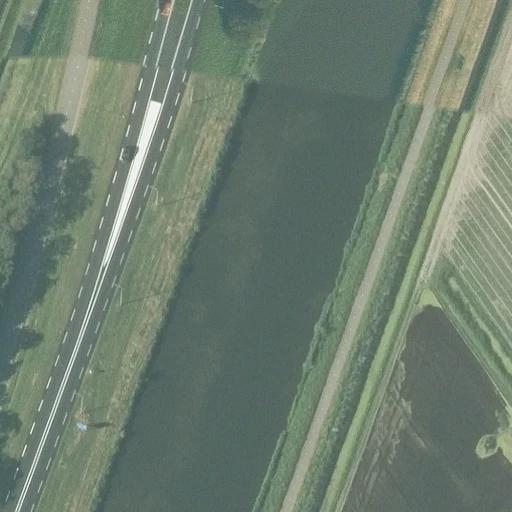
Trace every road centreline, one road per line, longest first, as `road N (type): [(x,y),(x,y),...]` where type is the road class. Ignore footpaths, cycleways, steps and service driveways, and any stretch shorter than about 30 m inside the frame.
road 1 (unclassified): [(88,0),(0,356)]
road 2 (primary): [(78,336),(197,0)]
road 3 (primary): [(167,0),(78,336)]
road 4 (primary): [(14,511),(78,336)]
